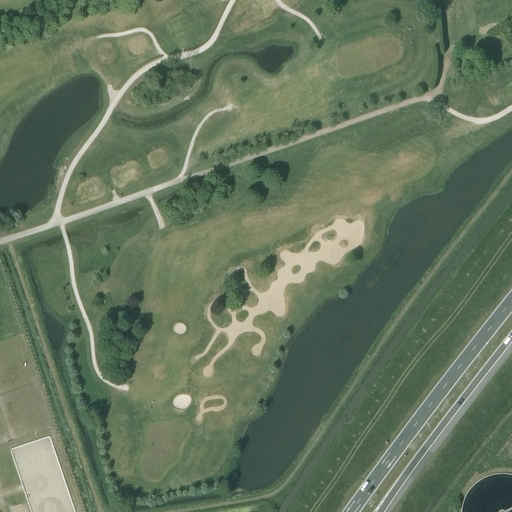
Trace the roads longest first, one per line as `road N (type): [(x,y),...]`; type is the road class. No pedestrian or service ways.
road 1 (track): [(433,94),(182,180)]
road 2 (motorway): [(511,303),(352,511)]
road 3 (motorway): [(386,511),(511,337)]
road 4 (track): [(8,240),(182,180)]
